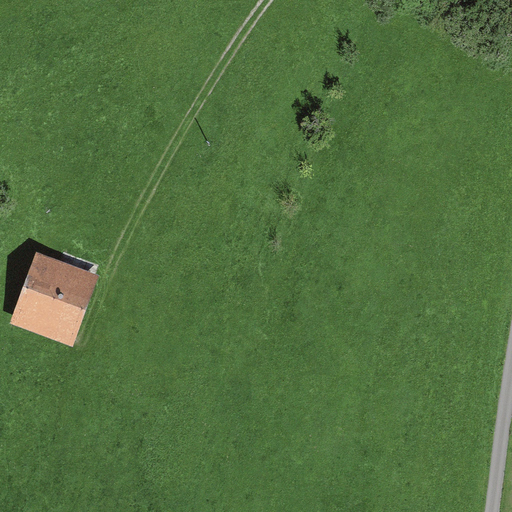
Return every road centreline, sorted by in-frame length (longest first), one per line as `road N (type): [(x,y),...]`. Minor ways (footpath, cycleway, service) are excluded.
road 1 (track): [(85,343),(173,141),(267,0)]
road 2 (unclassified): [(511,367),(489,511)]
